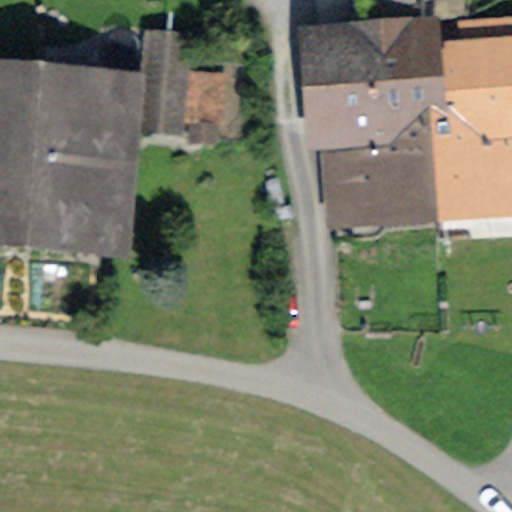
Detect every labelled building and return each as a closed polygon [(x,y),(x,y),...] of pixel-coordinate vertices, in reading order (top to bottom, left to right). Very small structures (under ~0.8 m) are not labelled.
[(423,0),(362,0),(365,40),(426,35),(423,0)] [(511,50),(511,28),(453,31),(453,52),(511,50)] [(336,116),(429,108),(425,60),(426,35),(365,40),(321,43),(325,97),(335,96),(336,116)] [(511,52),(425,60),(429,108),(438,205),(511,199),(511,52)] [(142,128),(178,131),(183,82),(147,79),(142,128)] [(0,221),(108,231),(118,99),(0,89),(0,221)] [(346,212),(438,205),(429,108),(336,116),(336,118),(340,118),(346,212)]
